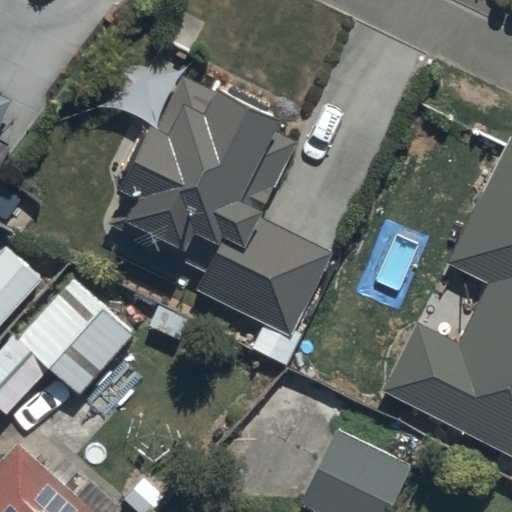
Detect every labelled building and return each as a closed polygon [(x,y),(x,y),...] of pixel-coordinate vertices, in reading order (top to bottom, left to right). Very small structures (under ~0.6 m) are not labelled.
[(262,322),(250,349),(285,369),(302,337),(293,332),(334,256),(261,217),(301,135),(264,115),(270,104),(223,78),(213,96),(182,79),(152,134),(144,129),(120,174),(128,178),(106,218),(209,274),(200,291),(262,322)] [(0,125),(12,98),(0,92),(0,125)] [(511,139),(446,262),(490,284),(457,348),(412,325),(379,392),(511,458),(511,139)] [(0,330),(41,281),(2,249),(0,250),(0,330)] [(134,336),(71,279),(0,351),(0,413),(6,419),(50,371),(79,397),(134,336)] [(388,511),(424,438),(352,403),(298,505),(313,511),(388,511)] [(18,442),(0,461),(0,511),(113,511),(117,509),(90,484),(78,497),(18,442)]
